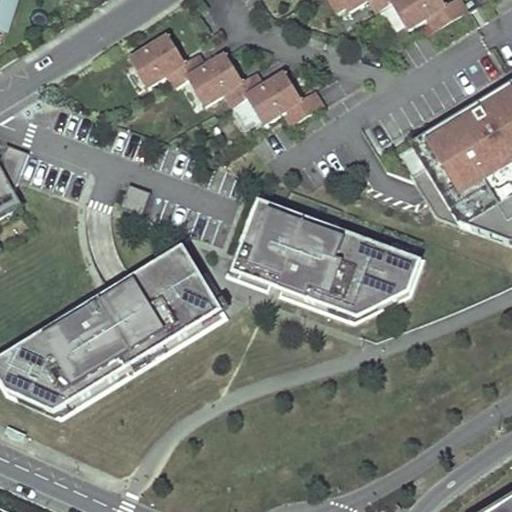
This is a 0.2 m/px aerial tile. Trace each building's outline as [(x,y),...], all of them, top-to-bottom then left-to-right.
[(0,0),(0,22),(9,25),(17,0),(0,0)] [(343,0),(352,13),(373,0),(381,13),(394,5),(393,4),(400,0),(343,0)] [(400,0),(393,4),(394,5),(411,32),(419,28),(430,21),(437,34),(467,15),(458,1),(448,7),(443,0),(400,0)] [(391,35),(402,30),(392,9),(381,14),(391,35)] [(0,31),(7,34),(9,25),(0,22),(0,31)] [(171,39),(132,63),(149,90),(171,77),(179,90),(191,82),(190,81),(210,69),(202,57),(188,66),(171,39)] [(210,69),(190,81),(191,82),(207,109),(229,95),(237,108),(248,101),(247,101),(267,88),(260,76),(245,85),(229,57),(210,69)] [(247,101),(248,101),(265,129),(286,115),(294,128),(325,108),(317,96),(303,105),(286,77),(267,88),(247,101)] [(456,134),(511,98),(511,89),(451,127),(456,134)] [(511,98),(456,134),(451,127),(425,143),(432,156),(419,165),(431,184),(459,228),(470,232),(494,217),(511,247),(511,182),(510,180),(511,178),(511,98)] [(246,135),(260,127),(247,105),(233,112),(246,135)] [(432,156),(425,143),(411,152),(419,165),(432,156)] [(1,164),(16,194),(20,182),(29,156),(23,154),(7,148),(1,164)] [(16,194),(1,164),(0,165),(0,221),(11,215),(8,209),(20,202),(16,194)] [(144,218),(152,194),(145,192),(130,187),(122,210),(144,218)] [(24,208),(20,202),(8,209),(11,215),(24,208)] [(421,267),(262,204),(243,252),(249,254),(242,272),(334,308),(360,298),(381,305),(412,293),(421,267)] [(511,247),(494,217),(470,232),(511,247)] [(63,412),(224,309),(183,246),(121,285),(119,287),(120,290),(65,325),(63,321),(0,361),(0,373),(10,390),(63,412)] [(242,272),(249,254),(243,252),(236,270),(242,272)] [(119,287),(115,282),(60,317),(63,321),(65,325),(120,290),(119,287)] [(381,305),(360,298),(334,308),(354,315),(381,305)]
